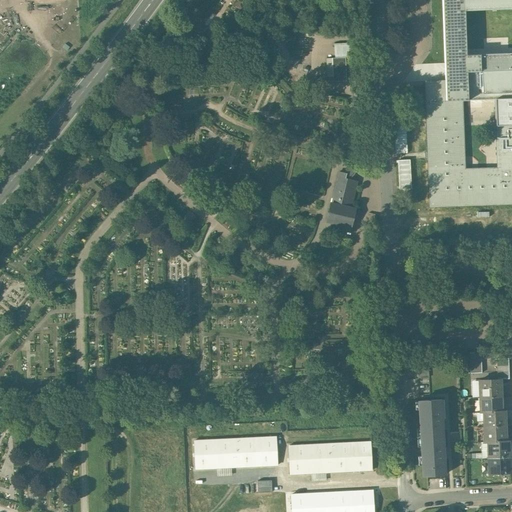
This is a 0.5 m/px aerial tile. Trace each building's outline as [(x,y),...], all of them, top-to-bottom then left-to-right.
[(511,0),(442,0),(445,81),(511,77),(511,0)] [(351,43),(334,44),(335,58),(345,58),(345,57),(352,57),(351,43)] [(335,58),(332,58),(333,82),(358,81),(357,63),(346,64),(345,58),(335,58)] [(511,77),(445,81),(425,82),(430,207),(511,203),(511,77)] [(396,153),(408,152),(406,125),(395,125),(396,153)] [(399,189),(413,188),(412,159),(397,159),(399,189)] [(338,172),(333,193),(334,194),(331,204),(330,203),(326,221),(332,223),(330,229),(346,233),(348,227),(351,228),(355,209),(350,208),(357,181),(345,179),(346,174),(338,172)] [(428,355),(417,355),(418,378),(429,378),(428,355)] [(498,379),(480,380),(480,388),(480,397),(481,397),(500,396),(499,379),(498,379)] [(500,396),(481,397),(481,404),(480,404),(481,412),(484,412),(501,411),(500,396)] [(441,400),(419,401),(421,439),(442,437),(441,418),(442,418),(441,400)] [(501,411),(484,412),(484,419),(484,427),(504,426),(504,411),(501,411)] [(504,426),(484,427),(485,435),(485,442),(488,442),(505,441),(504,426)] [(276,437),(194,441),(195,469),(217,468),(231,467),(277,465),(276,437)] [(442,437),(421,439),(423,476),(444,475),(442,437)] [(505,441),(488,442),(488,451),(489,451),(489,458),(508,457),(508,441),(505,441)] [(370,442),(288,446),(290,474),(311,473),(326,473),(372,470),(370,442)] [(489,458),(488,458),(489,466),(490,474),(509,473),(508,457),(489,458)] [(231,467),(217,468),(217,476),(231,475),(231,467)] [(326,473),(311,473),(312,481),(326,481),(326,473)] [(271,480),(257,481),(258,493),(272,492),(271,480)]
